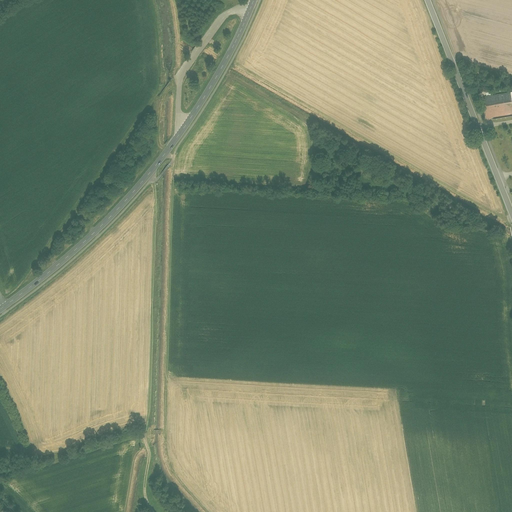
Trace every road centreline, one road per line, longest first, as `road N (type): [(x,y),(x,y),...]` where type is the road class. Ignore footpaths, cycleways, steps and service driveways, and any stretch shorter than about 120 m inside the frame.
road 1 (tertiary): [(253,0),(185,126),(99,222),(2,303)]
road 2 (tertiary): [(427,0),(511,213)]
